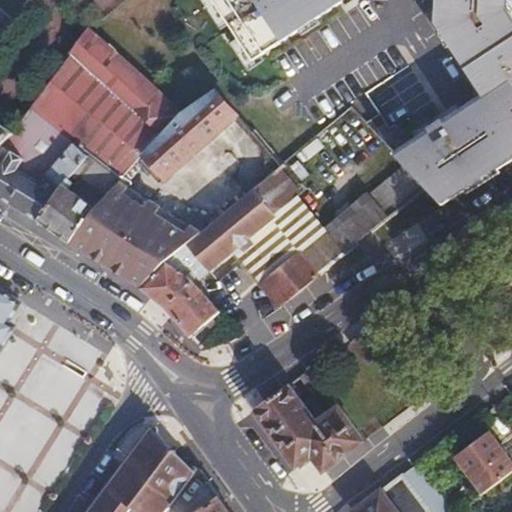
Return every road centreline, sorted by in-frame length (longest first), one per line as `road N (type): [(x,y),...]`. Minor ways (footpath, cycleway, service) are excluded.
road 1 (primary): [(322,507),(475,386)]
road 2 (primary): [(390,286),(233,381)]
road 3 (primary): [(233,381),(185,370),(129,321),(78,294)]
road 4 (residential): [(168,387),(125,410),(60,511)]
road 5 (residential): [(511,203),(390,286)]
road 6 (primary): [(475,386),(476,360),(422,297),(390,286)]
road 7 (primary): [(78,294),(168,387)]
